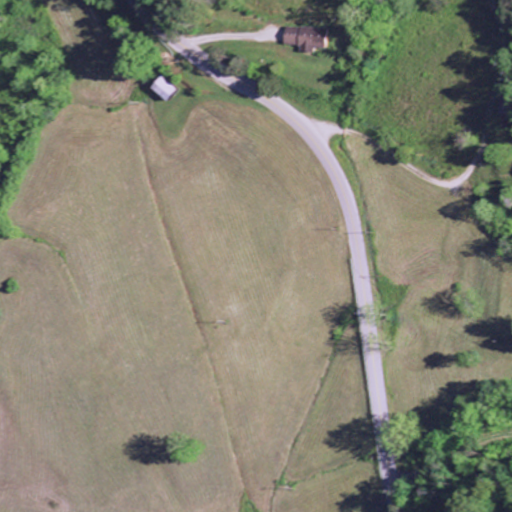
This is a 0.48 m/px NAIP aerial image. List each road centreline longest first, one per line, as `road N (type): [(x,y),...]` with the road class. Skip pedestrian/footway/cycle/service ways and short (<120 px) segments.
road 1 (secondary): [(132,0),(184,47),(293,120),(334,171),(355,233),(391,511)]
road 2 (residential): [(293,120),(374,130),(511,223)]
road 3 (residential): [(388,493),(432,447),(511,415)]
